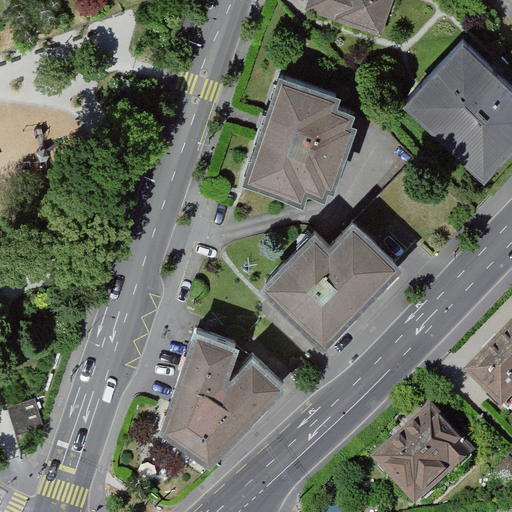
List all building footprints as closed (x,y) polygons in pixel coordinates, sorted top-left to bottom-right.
[(307,0),(304,12),(380,38),(392,0),(307,0)] [(511,145),(511,87),(464,43),(400,110),(478,182),(511,145)] [(336,96),(283,78),(247,178),(300,197),(305,183),(322,190),(324,183),(330,184),(350,124),(345,123),(350,112),(332,105),(336,96)] [(330,246),(316,231),(267,281),(326,338),(400,263),(355,221),(330,246)] [(233,343),(198,330),(165,426),(212,457),(283,383),(254,357),(226,384),(222,381),(233,343)] [(511,407),(511,332),(463,382),(500,420),(511,407)] [(8,404),(17,431),(46,421),(37,394),(8,404)] [(429,416),(369,470),(407,511),(420,511),(473,465),(429,416)]
